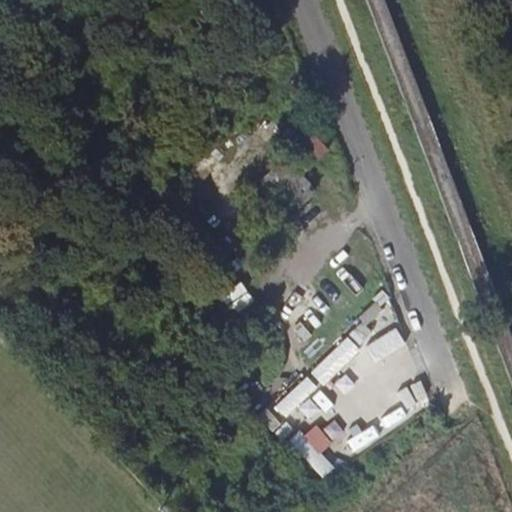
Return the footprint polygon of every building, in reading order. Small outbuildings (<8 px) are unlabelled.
[(364,0),(511,393),(511,342),(383,0),(364,0)] [(190,131),(218,117),(208,97),(180,112),(190,131)] [(301,174),(326,151),(311,135),(287,158),(301,174)] [(285,157),(261,179),(293,214),(317,191),(285,157)] [(168,232),(226,290),(248,269),(189,211),(168,232)] [(324,381),(398,314),(385,300),(312,367),(324,381)] [(368,338),(375,356),(407,345),(401,327),(368,338)] [(287,413),(318,386),(309,376),(278,403),(287,413)] [(322,450),(334,440),(317,421),(295,441),(325,474),(335,465),(322,450)]
